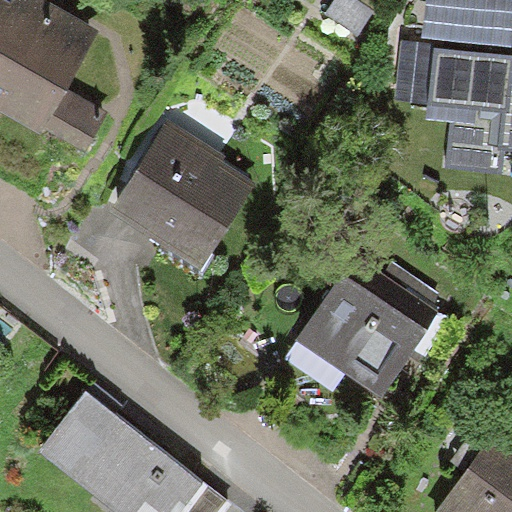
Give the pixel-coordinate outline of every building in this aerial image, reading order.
[(8,0),(0,0),(0,113),(24,125),(42,88),(71,30),(8,0)] [(348,0),(328,0),(320,15),(348,33),(363,9),(348,0)] [(495,62),(410,60),(409,103),(451,104),(449,167),(493,168),(493,145),(511,145),(511,90),(494,90),(495,62)] [(94,114),(42,88),(24,125),(76,151),(94,114)] [(248,179),(153,125),(106,206),(200,261),(248,179)] [(285,342),(359,393),(402,332),(328,281),(285,342)] [(74,398),(35,452),(116,511),(174,511),(194,485),(74,398)] [(511,511),(511,473),(479,450),(435,511),(511,511)]
